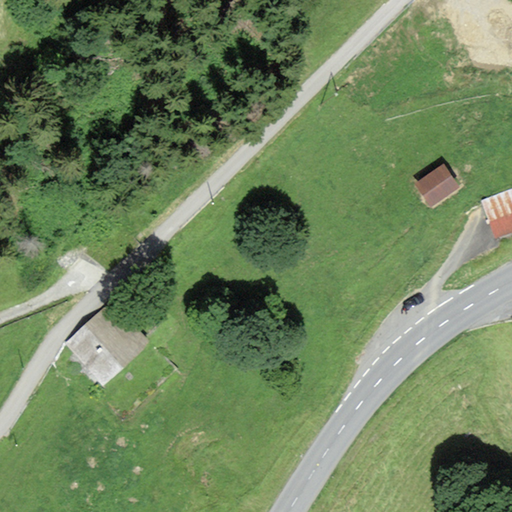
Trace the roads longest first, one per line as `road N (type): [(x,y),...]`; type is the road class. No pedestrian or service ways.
road 1 (residential): [(0,429),(56,336),(408,0)]
road 2 (primary): [(291,511),(394,364),(434,328),(511,282)]
